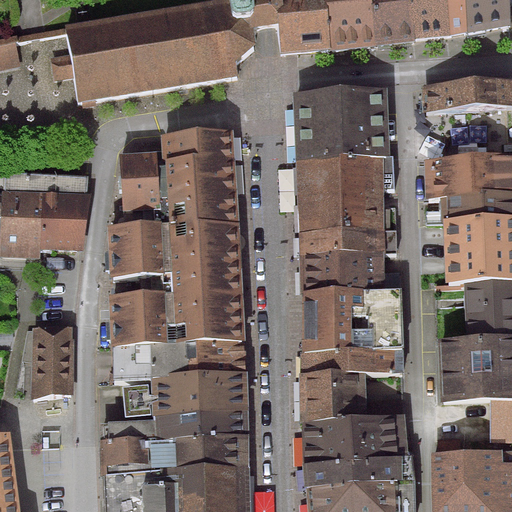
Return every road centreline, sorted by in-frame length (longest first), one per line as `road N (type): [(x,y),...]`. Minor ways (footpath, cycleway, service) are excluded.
road 1 (residential): [(267,103),(123,128),(110,137),(90,272),(86,511)]
road 2 (residential): [(403,71),(425,511)]
road 3 (residential): [(267,103),(278,511)]
road 4 (residential): [(403,71),(266,82)]
